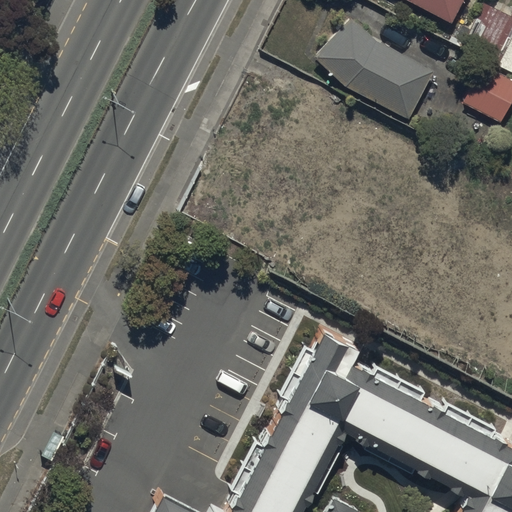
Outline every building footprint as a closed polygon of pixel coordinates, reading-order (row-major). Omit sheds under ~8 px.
[(428,0),(449,10),(453,0),(428,0)] [(495,56),(511,20),(511,12),(486,0),(478,0),(460,39),(495,56)] [(380,41),(349,10),(313,47),(349,82),(404,111),(428,64),(380,41)] [(511,88),(511,76),(480,60),(461,97),(498,116),(511,88)] [(341,95),(304,75),(291,98),(328,118),(341,95)] [(260,174),(211,148),(182,203),(254,240),(288,175),(266,163),(260,174)] [(334,211),(333,214),(433,261),(446,233),(414,218),(430,186),(386,165),(388,160),(373,153),(371,157),(363,153),(362,156),(355,152),(328,208),(334,211)] [(295,177),(283,199),(303,210),(314,188),(295,177)] [(511,511),(511,435),(510,440),(347,357),(354,344),(314,323),(221,504),(208,497),(203,507),(200,511),(511,511)] [(480,336),(457,325),(449,342),(471,353),(480,336)] [(60,430),(49,425),(37,449),(48,454),(60,430)]
